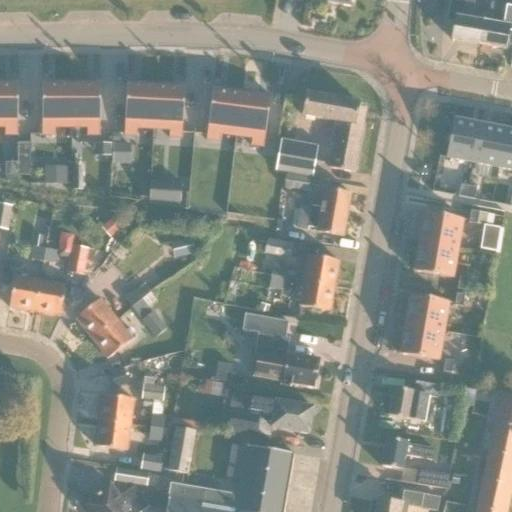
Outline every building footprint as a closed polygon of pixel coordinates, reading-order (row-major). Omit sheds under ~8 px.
[(326,0),(326,3),(355,8),(356,0),(326,0)] [(453,40),(479,46),(483,23),(471,20),(474,0),(451,0),(448,22),(456,24),(453,40)] [(483,23),(479,46),(506,51),(510,31),(511,31),(511,7),(507,6),(503,27),(483,23)] [(21,124),(21,81),(0,81),(0,123),(8,124),(8,137),(21,137),(21,124)] [(74,81),(45,81),(45,124),(45,137),(59,137),(59,124),(74,124),(74,81)] [(103,124),(103,81),(74,81),(74,124),(89,124),(89,137),(103,137),(103,124)] [(158,83),(129,82),(127,124),(128,124),(127,137),(140,138),(141,125),(156,125),(158,83)] [(185,127),(187,85),(158,83),(156,125),(171,126),(171,140),(184,140),(185,127)] [(244,91),(215,87),(210,129),(208,142),(221,144),(223,131),(238,133),(244,91)] [(267,137),(272,95),(244,91),(238,133),(253,135),(252,148),(265,150),(267,137)] [(336,122),(335,128),(334,138),(336,138),(330,169),(355,174),(364,121),(358,120),(361,104),(307,94),(303,116),(336,122)] [(454,120),(447,159),(473,164),(481,125),(454,120)] [(481,125),(473,164),(499,169),(506,130),(481,125)] [(511,130),(506,130),(499,169),(511,171),(511,130)] [(16,142),(16,162),(16,175),(28,175),(28,142),(16,142)] [(313,178),(317,148),(288,143),(281,142),(276,173),(284,174),(313,178)] [(128,143),(113,143),(112,164),(127,164),(128,143)] [(110,157),(111,145),(100,145),(100,157),(110,157)] [(82,190),(82,166),(73,165),(73,190),(82,190)] [(65,168),(44,167),(44,184),(65,184),(65,168)] [(312,179),(286,175),(284,189),(310,193),(312,179)] [(181,184),(150,183),(149,201),(180,202),(181,184)] [(466,199),(468,187),(460,185),(458,197),(466,199)] [(476,188),(468,187),(466,199),(474,200),(476,188)] [(325,190),(322,209),(318,230),(317,233),(343,238),(347,221),(351,195),(325,190)] [(12,207),(0,204),(0,230),(7,232),(12,207)] [(318,230),(322,209),(301,205),(296,230),(308,232),(309,228),(318,230)] [(479,213),(471,211),(469,223),(477,225),(479,213)] [(424,213),(418,243),(458,250),(463,220),(424,213)] [(495,251),(498,229),(484,227),(480,249),(495,251)] [(45,247),(46,239),(35,237),(33,245),(45,247)] [(180,257),(194,253),(191,239),(176,242),(180,257)] [(293,244),(268,240),(265,256),(291,260),(293,244)] [(453,279),(458,250),(418,243),(413,272),(453,279)] [(71,246),(70,254),(68,270),(67,273),(84,276),(89,249),(71,246)] [(41,276),(42,276),(44,262),(47,250),(32,248),(30,260),(44,262),(41,276)] [(59,265),(61,253),(47,250),(44,262),(59,265)] [(304,282),(335,287),(339,262),(309,257),(304,282)] [(274,263),(272,276),(284,278),(286,265),(274,263)] [(282,292),(284,278),(272,276),(270,289),(282,292)] [(11,309),(35,313),(41,282),(16,278),(11,309)] [(467,279),(459,278),(457,290),(465,291),(467,279)] [(41,282),(35,313),(60,317),(66,287),(41,282)] [(330,312),(335,287),(304,282),(300,307),(330,312)] [(145,285),(136,292),(135,289),(124,298),(132,308),(143,300),(141,298),(150,291),(145,285)] [(464,296),(457,294),(454,306),(462,308),(464,296)] [(409,296),(404,325),(444,332),(449,303),(409,296)] [(76,320),(92,340),(117,320),(101,300),(76,320)] [(151,311),(143,300),(132,308),(140,319),(151,311)] [(166,329),(153,312),(142,321),(155,338),(166,329)] [(133,340),(117,320),(92,340),(108,360),(133,340)] [(439,362),(444,332),(404,325),(399,355),(439,362)] [(255,355),(261,356),(257,377),(283,382),(283,385),(318,392),(319,387),(318,387),(321,371),(318,370),(320,361),(288,355),(290,340),(259,334),(255,355)] [(453,362),(445,360),(443,372),(451,374),(453,362)] [(232,366),(218,364),(215,382),(230,384),(232,366)] [(113,371),(116,381),(129,377),(126,367),(113,371)] [(154,376),(145,375),(144,385),(153,386),(154,376)] [(438,399),(441,387),(416,382),(414,393),(394,389),(389,418),(410,421),(412,406),(429,409),(431,398),(438,399)] [(143,386),(141,401),(164,404),(166,388),(143,386)] [(511,397),(502,395),(496,423),(511,426),(511,397)] [(104,397),(100,422),(131,426),(134,401),(104,397)] [(225,433),(270,441),(273,429),(309,436),(314,409),(251,398),(247,418),(228,415),(225,433)] [(151,428),(164,430),(166,416),(153,414),(151,428)] [(128,451),(131,426),(100,422),(97,447),(128,451)] [(511,456),(511,426),(496,423),(490,452),(511,456)] [(162,443),(164,430),(151,428),(149,441),(162,443)] [(175,428),(168,472),(189,475),(196,432),(175,428)] [(408,445),(408,443),(388,439),(383,468),(403,472),(406,457),(422,460),(424,448),(408,445)] [(241,511),(284,511),(294,455),(248,447),(240,497),(243,498),(241,511)] [(483,480),(511,486),(511,456),(490,452),(483,480)] [(163,458),(143,455),(141,471),(161,474),(163,458)] [(149,474),(117,470),(115,483),(147,487),(149,474)] [(449,477),(419,472),(417,485),(447,489),(449,477)] [(494,511),(507,511),(511,491),(511,486),(483,480),(477,508),(494,511)] [(171,486),(169,498),(166,510),(166,511),(241,511),(243,498),(240,497),(171,486)] [(85,511),(122,511),(142,498),(136,488),(123,498),(125,501),(122,503),(111,487),(87,504),(86,507),(88,509),(85,511)] [(408,511),(409,507),(422,510),(436,511),(437,511),(440,498),(404,491),(402,505),(379,501),(376,511),(408,511)] [(147,504),(145,501),(142,498),(122,511),(132,511),(133,511),(142,511),(149,507),(149,506),(148,505),(147,504)]
